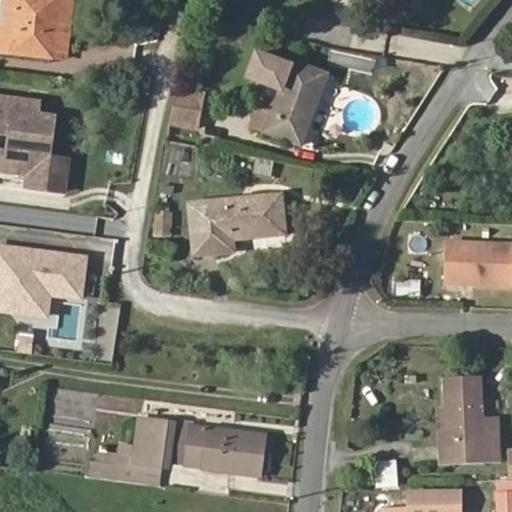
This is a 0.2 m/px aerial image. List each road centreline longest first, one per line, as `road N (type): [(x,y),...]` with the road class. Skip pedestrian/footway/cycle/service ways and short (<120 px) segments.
road 1 (residential): [(337,325),(397,178),(511,13)]
road 2 (residential): [(307,511),(337,325)]
road 3 (residential): [(337,325),(511,328)]
